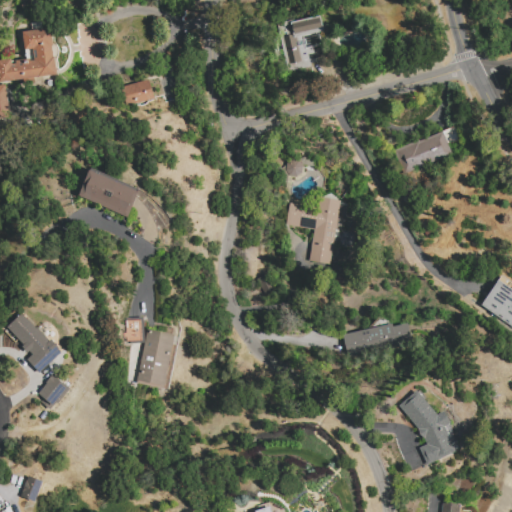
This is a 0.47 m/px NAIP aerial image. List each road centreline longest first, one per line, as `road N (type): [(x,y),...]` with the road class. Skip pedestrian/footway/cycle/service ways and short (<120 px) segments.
road 1 (residential): [(388,511),(355,430),(263,357),(234,318),(222,265),(237,196),(231,131)]
road 2 (residential): [(212,19),(179,25),(150,10),(122,13),(93,33),(99,59),(117,64),(168,43),(179,25)]
road 3 (residential): [(472,66),(345,107),(231,131)]
road 4 (residential): [(511,140),(472,66),(452,0)]
road 5 (residential): [(231,131),(216,93),(210,0)]
